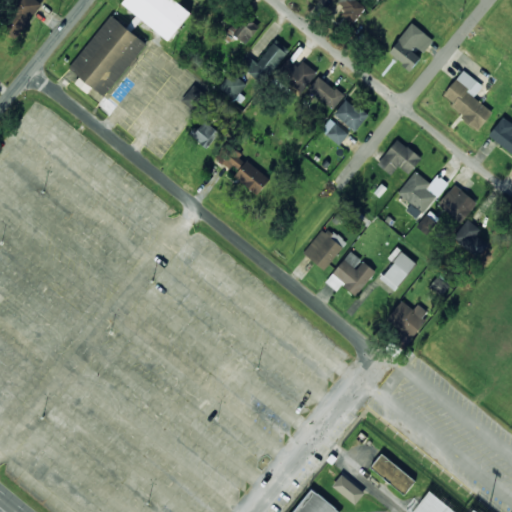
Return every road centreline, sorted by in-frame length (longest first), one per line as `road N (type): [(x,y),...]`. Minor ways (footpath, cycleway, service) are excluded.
road 1 (residential): [(257,511),(383,357),(31,70)]
road 2 (residential): [(273,268),(491,0)]
road 3 (residential): [(511,190),(276,0)]
road 4 (tertiary): [(0,108),(88,0)]
